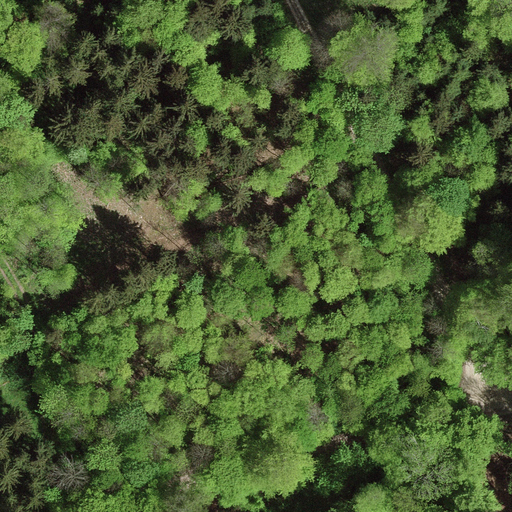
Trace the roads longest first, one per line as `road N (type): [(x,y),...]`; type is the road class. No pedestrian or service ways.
road 1 (track): [(494,406),(429,269),(390,228),(282,0)]
road 2 (track): [(98,511),(511,405)]
